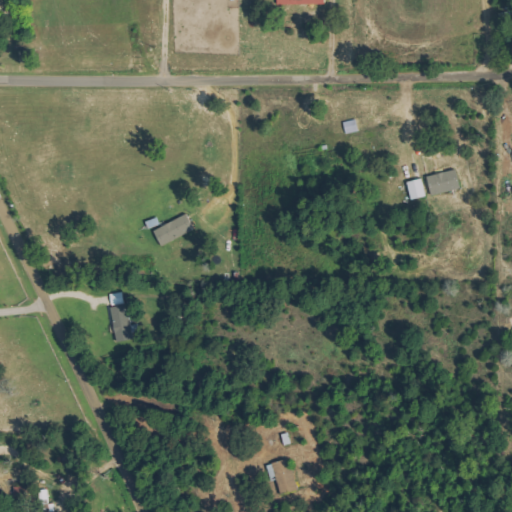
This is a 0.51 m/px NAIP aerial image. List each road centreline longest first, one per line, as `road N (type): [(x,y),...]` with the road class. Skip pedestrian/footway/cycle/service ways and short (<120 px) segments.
road 1 (residential): [(0,80),(511,73)]
road 2 (residential): [(142,511),(0,208)]
